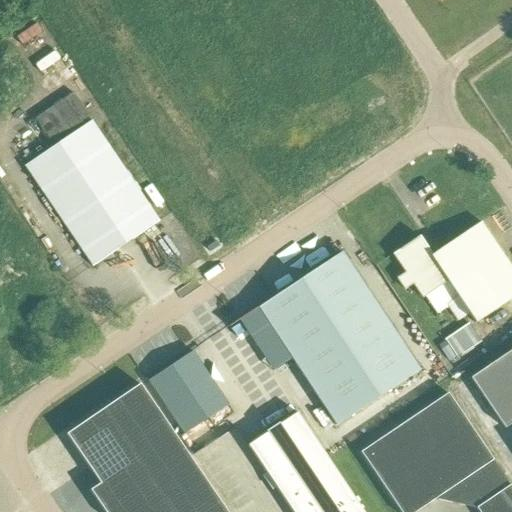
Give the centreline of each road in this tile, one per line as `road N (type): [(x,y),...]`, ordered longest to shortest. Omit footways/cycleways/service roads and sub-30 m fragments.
road 1 (unclassified): [(442,137),(420,142),(18,413),(9,438),(14,462),(45,511)]
road 2 (unclassified): [(388,0),(438,74),(442,137)]
